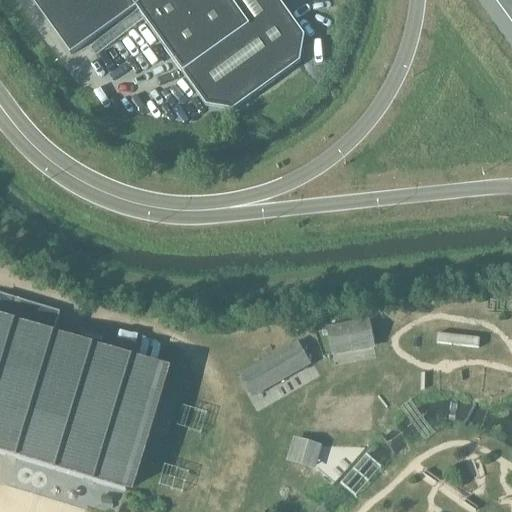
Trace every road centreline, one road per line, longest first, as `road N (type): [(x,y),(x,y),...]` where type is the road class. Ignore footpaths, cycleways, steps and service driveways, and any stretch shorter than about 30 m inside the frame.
road 1 (trunk): [(417,0),(404,63),(349,143),(302,176),(227,203),(171,204),(105,187),(42,143),(0,90)]
road 2 (trunk): [(0,117),(70,186),(165,217),(511,187)]
